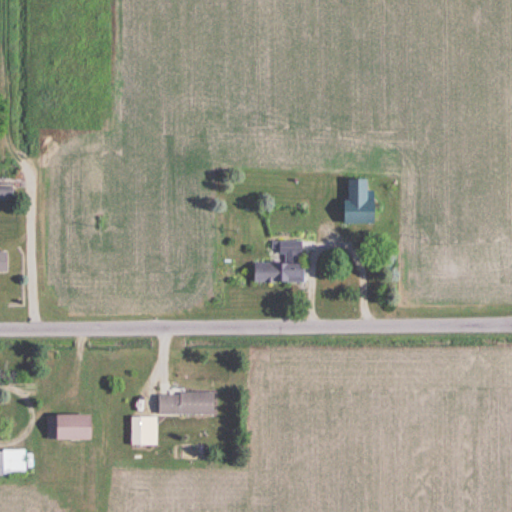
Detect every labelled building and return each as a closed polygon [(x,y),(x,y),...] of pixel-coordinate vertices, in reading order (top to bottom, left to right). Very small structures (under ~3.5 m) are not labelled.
[(341,179),(342,223),(367,222),(366,178),(341,179)] [(250,282),(298,283),(299,241),(271,241),(271,263),(250,262),(250,282)] [(210,414),(211,393),(156,393),(156,414),(210,414)] [(49,440),(97,439),(97,415),(48,415),(49,440)] [(155,445),(155,416),(128,416),(128,445),(155,445)] [(0,475),(24,475),(23,449),(0,449),(0,475)]
